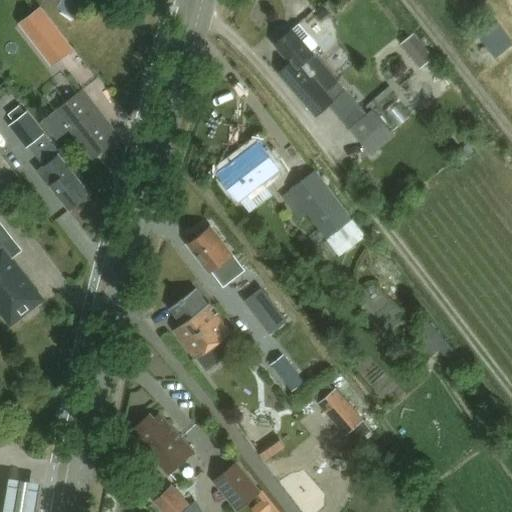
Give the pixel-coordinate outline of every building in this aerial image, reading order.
[(72,24),(86,2),(82,0),(44,0),(54,7),(52,10),(72,24)] [(38,9),(23,21),(57,63),(72,51),(38,9)] [(511,40),(511,39),(498,22),(479,36),(494,55),(511,40)] [(367,113),(313,49),(317,45),(299,24),(293,30),(292,29),(274,45),(290,63),(278,73),(293,91),(315,116),(329,104),(349,128),(367,113)] [(414,34),(401,44),(419,68),(433,57),(414,34)] [(116,134),(82,90),(55,111),(89,154),(94,150),(99,156),(114,144),(111,139),(116,134)] [(367,113),(349,128),(361,142),(384,122),(372,108),(367,113)] [(26,146),(44,132),(28,110),(9,125),(26,146)] [(239,200),(279,170),(259,143),(219,173),(239,200)] [(90,195),(59,155),(60,153),(53,144),(36,157),(44,166),(40,169),(51,182),(49,184),(70,211),(90,195)] [(351,219),(315,170),(289,189),(325,238),(351,219)] [(351,219),(325,238),(333,249),(338,256),(347,249),(364,236),(351,219)] [(0,309),(11,324),(43,298),(11,258),(22,250),(0,222),(0,309)] [(209,227),(189,242),(200,257),(198,259),(210,274),(212,272),(224,287),(245,270),(222,240),(220,241),(209,227)] [(195,289),(170,308),(182,324),(174,330),(195,359),(231,332),(209,303),(207,305),(195,289)] [(449,359),(457,352),(423,314),(414,321),(449,359)] [(249,328),(272,354),(285,343),(262,317),(249,328)] [(335,388),(317,404),(344,435),(362,420),(335,388)] [(169,475),(195,451),(159,413),(154,417),(150,413),(135,427),(140,433),(134,438),(169,475)] [(265,461),(286,446),(279,436),(258,450),(265,461)] [(236,461),(212,481),(237,511),(262,492),(236,461)] [(171,484),(154,500),(165,511),(179,511),(189,503),(171,484)] [(11,485),(7,511),(40,511),(44,490),(11,485)] [(250,507),(253,511),(270,511),(277,507),(266,494),(250,507)]
